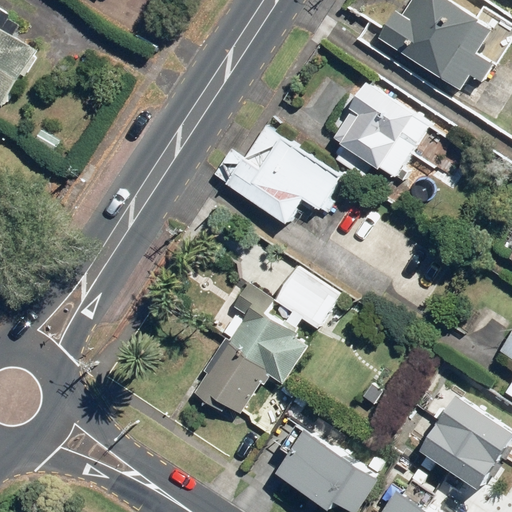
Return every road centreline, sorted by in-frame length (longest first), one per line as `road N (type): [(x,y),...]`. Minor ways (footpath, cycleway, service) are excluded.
road 1 (secondary): [(84,286),(269,0)]
road 2 (tertiary): [(61,388),(159,491)]
road 3 (tertiary): [(159,491),(49,457),(30,443)]
